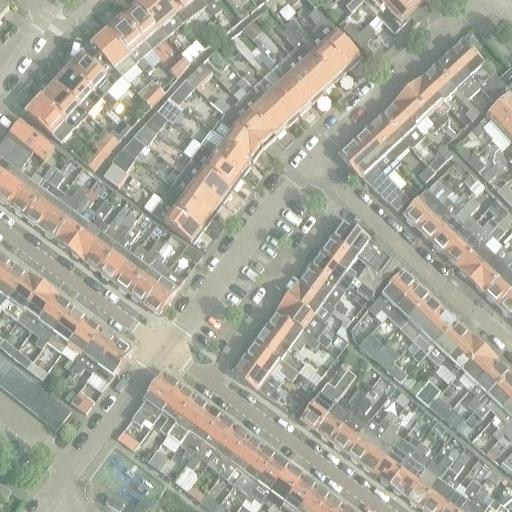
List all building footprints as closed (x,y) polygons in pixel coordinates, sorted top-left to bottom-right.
[(144,0),(138,6),(168,39),(182,26),(160,1),(161,0),(144,0)] [(161,0),(160,1),(182,26),(191,20),(185,10),(178,0),(161,0)] [(178,0),(185,10),(194,3),(201,12),(208,8),(202,0),(178,0)] [(202,0),(208,8),(215,18),(221,13),(222,13),(215,3),(218,0),(202,0)] [(302,0),(284,0),(283,1),(291,10),(302,0)] [(327,0),(314,0),(326,12),(333,6),(327,0)] [(356,0),(346,10),(351,15),(363,4),(367,0),(356,0)] [(377,19),(386,10),(397,0),(367,0),(363,4),(377,19)] [(424,2),(422,0),(397,0),(386,10),(377,19),(394,37),(405,26),(411,21),(416,26),(428,15),(420,7),(424,2)] [(138,6),(124,19),(153,52),(168,39),(138,6)] [(244,18),(238,9),(234,12),(241,21),(244,18)] [(318,30),(314,35),(349,72),(362,61),(316,12),(308,19),(318,30)] [(221,13),(215,18),(221,27),(228,23),(221,13)] [(143,61),(153,52),(124,19),(109,32),(139,66),(137,67),(145,76),(151,70),(143,61)] [(263,34),(253,24),(243,33),(253,43),(263,34)] [(285,30),(287,32),(288,31),(337,83),(349,72),(314,35),(308,41),(292,24),(285,30)] [(349,25),(343,32),(352,42),(359,36),(349,25)] [(359,36),(352,42),(355,45),(362,51),(375,39),(375,34),(369,27),(359,36)] [(294,52),(289,57),(325,95),(337,83),(288,31),(287,32),(281,38),(294,52)] [(93,47),(101,55),(124,80),(137,67),(139,66),(109,32),(93,47)] [(452,53),(448,56),(480,90),(479,91),(492,104),(507,91),(462,43),(460,45),(457,44),(452,49),(452,53)] [(197,44),(182,58),(184,60),(190,66),(193,63),(197,59),(204,52),(197,44)] [(211,58),(224,73),(229,68),(216,53),(211,58)] [(83,56),(68,72),(102,102),(103,102),(113,111),(118,105),(108,95),(124,80),(101,55),(91,64),(83,56)] [(475,96),(479,91),(480,90),(448,56),(444,60),(441,60),(437,63),(437,66),(435,69),(468,104),(468,103),(475,97),(475,96)] [(267,57),(261,62),(271,73),(277,68),(267,57)] [(289,57),(277,68),(312,106),(325,95),(289,57)] [(170,72),(177,80),(190,66),(184,60),(170,72)] [(203,65),(186,83),(196,92),(213,76),(203,65)] [(271,73),(264,80),(300,118),(312,106),(277,68),(271,73)] [(479,116),(468,103),(468,104),(435,69),(433,70),(430,70),(426,74),(426,77),(422,81),(450,111),(449,111),(452,115),(458,110),(471,124),(479,116)] [(68,72),(55,85),(88,116),(95,108),(102,102),(68,72)] [(248,75),(242,81),(252,92),(258,86),(248,75)] [(258,86),(252,92),(288,129),(300,118),(264,80),(258,86)] [(246,97),(252,92),(242,81),(237,86),(241,91),(246,97)] [(443,117),(449,111),(450,111),(422,81),(417,85),(414,84),(410,89),(410,92),(408,94),(441,129),(448,122),(443,117)] [(153,82),(138,96),(143,101),(157,86),(153,82)] [(186,83),(168,104),(178,111),(178,112),(196,92),(186,83)] [(55,85),(42,100),(75,131),(88,116),(55,85)] [(143,101),(150,110),(164,94),(157,86),(143,101)] [(252,92),(239,103),(275,141),(288,129),(252,92)] [(434,136),(441,129),(408,94),(406,96),(403,95),(398,100),(398,103),(395,107),(422,136),(428,130),(434,136)] [(474,132),(472,134),(478,140),(485,134),(493,143),(511,124),(511,98),(511,97),(474,132)] [(61,146),(75,131),(42,100),(27,115),(52,138),(61,146)] [(213,108),(224,118),(224,117),(263,152),(275,141),(239,103),(231,111),(220,101),(213,108)] [(168,104),(157,117),(168,125),(178,111),(168,104)] [(118,116),(124,110),(118,105),(113,111),(118,116)] [(421,138),(422,136),(395,107),(391,110),(387,109),(383,113),(384,117),(381,119),(409,149),(408,150),(411,153),(423,141),(421,138)] [(157,117),(145,129),(157,138),(168,125),(157,117)] [(224,118),(211,136),(253,166),(263,153),(263,152),(224,117),(224,118)] [(395,163),(408,150),(409,149),(381,119),(379,121),(375,121),(373,123),(373,127),(368,131),(390,155),(389,156),(395,163)] [(7,141),(0,150),(0,192),(19,166),(23,169),(24,168),(34,154),(36,151),(47,160),(54,150),(40,138),(21,122),(12,135),(7,141)] [(122,122),(110,136),(119,144),(132,131),(122,122)] [(511,124),(493,143),(492,143),(499,151),(495,155),(492,164),(495,167),(501,160),(503,159),(504,160),(511,152),(511,124)] [(145,129),(134,141),(145,149),(147,151),(157,138),(145,129)] [(457,137),(447,129),(444,133),(453,141),(457,138),(457,137)] [(190,141),(201,149),(243,179),(253,166),(211,136),(208,140),(196,131),(190,141)] [(385,160),(389,156),(390,155),(368,131),(362,137),(359,136),(356,139),(356,142),(342,155),(342,159),(396,215),(409,202),(387,180),(396,171),(385,160)] [(119,144),(110,136),(108,134),(94,149),(106,159),(119,144)] [(135,163),(145,149),(134,141),(123,154),(135,163)] [(444,149),(442,147),(437,152),(439,154),(447,163),(453,158),(444,149)] [(201,149),(191,162),(233,193),(243,179),(201,149)] [(503,159),(501,160),(507,166),(509,164),(511,168),(511,152),(504,160),(503,159)] [(123,154),(112,166),(126,176),(135,163),(123,154)] [(438,158),(427,168),(434,175),(446,162),(439,154),(436,156),(438,158)] [(475,157),(468,164),(478,174),(485,168),(475,157)] [(191,162),(181,176),(223,206),(233,193),(191,162)] [(465,172),(458,165),(456,163),(451,169),(452,170),(445,177),(452,184),(465,172)] [(23,218),(25,220),(57,176),(62,169),(55,164),(41,182),(34,177),(11,209),(16,213),(15,216),(20,219),(23,218)] [(6,206),(11,209),(34,177),(35,176),(24,168),(23,169),(19,166),(0,192),(0,204),(3,207),(6,206)] [(112,166),(101,178),(119,191),(128,178),(126,176),(112,166)] [(434,175),(427,168),(415,180),(423,187),(434,175)] [(483,179),(482,179),(497,194),(498,194),(499,193),(505,187),(490,172),(483,179)] [(35,227),(40,231),(64,198),(55,192),(64,181),(57,176),(25,220),(29,222),(28,225),(32,228),(35,227)] [(181,176),(171,189),(213,220),(223,206),(181,176)] [(448,203),(442,196),(446,192),(438,184),(405,218),(408,222),(408,224),(412,228),(415,228),(420,232),(448,203)] [(498,194),(497,194),(511,209),(511,194),(505,187),(499,193),(498,194)] [(80,192),(87,197),(89,194),(90,193),(83,188),(80,192)] [(171,189),(162,202),(204,233),(213,220),(171,189)] [(94,205),(98,200),(89,194),(87,197),(85,199),(94,205)] [(52,239),(55,242),(79,209),(78,209),(85,200),(78,195),(72,204),(64,198),(40,231),(46,235),(45,238),(49,240),(52,239)] [(430,242),(433,245),(474,202),(472,200),(470,203),(462,195),(451,206),(448,203),(420,232),(423,236),(423,238),(427,243),(430,242)] [(474,202),(476,199),(472,195),(467,200),(470,203),(472,200),(474,202)] [(154,196),(144,210),(152,216),(157,208),(162,202),(154,196)] [(85,200),(78,209),(79,209),(55,242),(57,243),(57,246),(63,250),(65,249),(70,253),(96,217),(89,212),(93,206),(85,200)] [(194,247),(204,233),(162,202),(157,208),(152,216),(194,247)] [(441,253),(446,258),(477,226),(468,218),(479,207),(474,202),(433,245),(435,247),(435,250),(439,253),(441,253)] [(106,204),(96,217),(70,253),(73,255),(73,258),(77,261),(80,260),(85,264),(109,231),(101,225),(113,210),(106,204)] [(120,215),(109,231),(116,236),(127,221),(121,216),(120,215)] [(116,236),(109,231),(85,264),(90,267),(90,270),(94,273),(97,272),(100,274),(124,242),(134,228),(137,224),(129,218),(127,221),(116,236)] [(456,268),(460,271),(499,230),(490,221),(481,230),(477,226),(446,258),(450,261),(449,264),(454,268),(456,268)] [(342,227),(332,242),(358,261),(368,268),(386,281),(400,267),(382,251),(380,253),(370,245),(371,243),(348,227),(342,227)] [(134,228),(124,242),(128,245),(131,247),(141,233),(134,228)] [(468,279),(473,284),(504,252),(495,244),(504,235),(499,230),(460,271),(462,273),(461,275),(465,279),(468,279)] [(128,245),(124,242),(100,274),(103,277),(103,279),(107,283),(110,282),(115,285),(133,260),(123,252),(128,245)] [(323,253),(321,256),(354,280),(357,277),(350,272),(358,261),(332,242),(330,245),(326,245),(323,249),(323,253)] [(134,260),(133,260),(115,285),(119,289),(119,291),(124,295),(126,294),(129,296),(158,257),(165,248),(158,243),(149,256),(141,250),(134,260)] [(165,248),(158,257),(165,262),(172,253),(165,248)] [(196,266),(201,259),(187,249),(182,256),(196,266)] [(483,293),(486,296),(511,268),(511,253),(509,257),(504,252),(473,284),(477,287),(476,289),(480,293),(483,293)] [(3,258),(0,256),(0,286),(15,267),(10,263),(10,260),(5,257),(3,258)] [(310,271),(336,290),(344,295),(348,290),(354,295),(355,293),(357,291),(361,285),(357,282),(354,280),(321,256),(320,257),(317,257),(313,262),(314,266),(310,271)] [(165,262),(158,257),(129,296),(133,299),(132,301),(136,304),(139,303),(144,307),(169,272),(162,266),(165,262)] [(0,316),(2,313),(30,278),(26,275),(26,272),(22,269),(20,270),(15,267),(0,286),(0,316)] [(368,268),(357,282),(361,285),(374,295),(386,282),(386,281),(368,268)] [(495,304),(499,309),(511,295),(511,268),(486,296),(488,298),(488,301),(492,305),(495,304)] [(302,283),(300,286),(336,312),(344,319),(349,313),(343,309),(345,307),(340,303),(345,296),(344,295),(336,290),(310,271),(308,274),(304,275),(301,279),(302,283)] [(184,283),(169,272),(144,307),(156,316),(161,314),(184,283)] [(381,312),(388,319),(418,287),(414,283),(414,279),(410,276),(406,276),(404,273),(367,311),(375,319),(381,312)] [(17,325),(19,321),(45,289),(39,284),(39,282),(34,278),(32,279),(30,278),(2,313),(17,325)] [(357,291),(355,293),(368,303),(374,295),(361,285),(357,291)] [(293,295),(289,301),(326,326),(336,312),(300,286),(299,287),(295,287),(292,291),(293,295)] [(422,291),(418,287),(388,319),(400,331),(401,332),(432,300),(429,298),(429,295),(425,290),(422,291)] [(19,321),(34,332),(59,299),(55,296),(55,293),(49,289),(47,290),(45,289),(19,321)] [(510,319),(511,321),(511,295),(499,309),(503,313),(503,315),(507,320),(510,319)] [(42,354),(47,346),(75,310),(71,308),(71,305),(67,302),(64,303),(59,299),(34,332),(32,335),(40,341),(34,348),(42,354)] [(399,332),(413,345),(445,312),(440,308),(440,305),(436,301),(433,302),(432,300),(401,332),(400,331),(399,332)] [(278,316),(318,344),(327,351),(332,344),(322,337),(328,329),(325,327),(326,326),(289,301),(286,305),(282,305),(279,308),(280,313),(278,316)] [(76,312),(75,310),(47,346),(62,358),(90,321),(84,317),(84,314),(79,311),(76,312)] [(449,316),(445,312),(413,345),(427,358),(458,325),(456,323),(456,320),(452,316),(449,316)] [(266,331),(299,354),(300,355),(305,348),(311,353),(318,344),(278,316),(277,317),(273,317),(270,321),(271,325),(266,331)] [(64,370),(72,375),(104,332),(101,329),(101,326),(96,323),(94,324),(90,321),(62,358),(69,363),(64,370)] [(460,327),(458,325),(427,358),(440,371),(471,338),(467,334),(467,331),(463,327),(460,327)] [(336,335),(348,344),(345,332),(340,329),(336,335)] [(255,346),(298,377),(305,368),(294,360),(299,354),(266,331),(264,334),(261,334),(257,338),(258,342),(255,346)] [(86,371),(94,376),(119,343),(113,339),(113,336),(110,333),(107,334),(104,332),(72,375),(79,380),(86,371)] [(448,389),(451,386),(485,351),(482,348),(482,345),(479,342),(476,342),(471,338),(440,371),(434,376),(448,389)] [(363,340),(356,348),(368,358),(375,349),(363,340)] [(0,348),(0,349),(12,360),(17,354),(4,343),(0,348)] [(119,343),(94,376),(86,386),(101,397),(109,387),(131,357),(131,352),(119,343)] [(249,355),(245,361),(278,385),(279,384),(283,378),(293,385),(298,377),(255,346),(255,347),(251,347),(248,351),(249,355)] [(462,387),(470,393),(498,364),(494,360),(494,356),(490,352),(487,352),(485,351),(451,386),(454,390),(459,390),(462,387)] [(371,361),(386,373),(393,366),(378,353),(371,361)] [(12,360),(28,372),(32,366),(17,354),(12,360)] [(282,387),(279,384),(278,385),(245,361),(236,372),(237,378),(277,407),(283,398),(277,394),(282,387)] [(0,368),(0,387),(14,370),(5,362),(0,368)] [(467,407),(474,415),(511,376),(508,373),(509,370),(506,367),(502,368),(498,364),(470,393),(475,399),(467,407)] [(330,369),(324,365),(320,369),(326,374),(330,369)] [(47,376),(32,366),(28,372),(42,383),(47,376)] [(400,385),(407,378),(393,366),(386,373),(400,385)] [(305,368),(298,377),(315,389),(322,381),(306,369),(305,368)] [(0,387),(0,389),(9,396),(24,377),(14,370),(0,387)] [(313,431),(317,433),(336,408),(357,380),(349,374),(335,392),(328,387),(302,422),(304,424),(304,427),(310,431),(313,431)] [(489,413),(495,419),(511,401),(511,376),(474,415),(481,422),(489,413)] [(9,396),(18,404),(33,385),(24,377),(9,396)] [(407,378),(400,385),(415,398),(422,390),(407,378)] [(163,415),(182,390),(169,380),(162,382),(131,424),(140,431),(145,424),(152,429),(163,415)] [(43,392),(33,385),(18,404),(27,411),(43,392)] [(161,433),(167,438),(195,400),(194,399),(194,396),(189,392),(186,393),(182,390),(163,415),(170,420),(161,433)] [(330,443),(331,444),(364,400),(367,396),(359,390),(348,406),(352,409),(347,415),(336,408),(317,433),(321,436),(321,440),(327,444),(330,443)] [(52,400),(43,392),(27,411),(37,419),(52,400)] [(370,392),(367,396),(373,401),(377,396),(370,392)] [(429,409),(436,401),(425,392),(419,400),(429,409)] [(86,418),(95,406),(80,395),(71,406),(86,418)] [(404,410),(409,403),(401,396),(395,404),(404,410)] [(429,409),(443,421),(452,412),(438,399),(436,401),(429,409)] [(37,419),(46,426),(61,407),(52,400),(37,419)] [(199,403),(195,400),(167,438),(180,448),(209,409),(208,409),(208,406),(204,403),(199,403)] [(342,452),(346,455),(370,422),(363,417),(369,409),(369,403),(364,400),(331,444),(334,446),(334,449),(339,453),(342,452)] [(504,436),(505,436),(511,428),(511,401),(495,419),(490,424),(498,432),(493,438),(498,443),(504,436)] [(71,415),(61,407),(46,426),(56,434),(71,415)] [(184,458),(190,463),(222,419),(221,419),(221,416),(217,412),(214,413),(209,409),(180,448),(188,453),(184,458)] [(377,428),(370,422),(346,455),(350,458),(351,462),(356,465),(359,465),(361,466),(396,419),(398,417),(389,411),(377,428)] [(452,412),(443,421),(457,433),(466,424),(452,412)] [(201,463),(207,468),(235,429),(235,426),(230,422),(226,422),(222,419),(190,463),(191,463),(187,469),(194,474),(201,463)] [(400,421),(396,419),(361,466),(363,467),(364,471),(369,475),(372,474),(376,477),(400,445),(394,439),(398,434),(396,432),(400,427),(400,421)] [(472,432),(465,426),(459,433),(466,439),(472,432)] [(240,433),(235,429),(207,468),(221,477),(249,439),(249,436),(244,433),(240,433)] [(124,434),(118,442),(133,453),(139,446),(124,434)] [(254,443),(249,439),(221,477),(235,487),(236,486),(263,450),(263,449),(263,446),(259,443),(254,443)] [(406,449),(400,445),(376,477),(380,480),(380,483),(386,487),(389,487),(391,488),(420,450),(411,443),(406,449)] [(269,454),(263,450),(236,486),(243,491),(242,493),(249,497),(277,459),(276,459),(276,456),(272,453),(269,454)] [(428,456),(420,450),(391,488),(392,489),(393,493),(398,496),(401,496),(405,499),(430,466),(423,461),(428,456)] [(499,468),(506,461),(491,450),(485,456),(499,468)] [(147,453),(142,460),(148,465),(154,458),(147,453)] [(438,472),(430,466),(405,499),(409,502),(409,505),(415,509),(418,508),(421,510),(456,463),(458,460),(450,454),(438,472)] [(154,458),(148,465),(154,469),(161,460),(156,456),(154,458)] [(281,462),(277,459),(249,497),(243,506),(251,511),(257,511),(261,507),(262,508),(264,505),(263,505),(289,469),(289,465),(285,462),(281,462)] [(511,476),(511,466),(506,461),(499,468),(511,478),(511,476)] [(464,469),(456,463),(421,510),(422,511),(442,511),(460,489),(453,484),(464,469)] [(187,469),(174,485),(187,495),(192,489),(200,479),(194,474),(187,469)] [(294,472),(289,469),(263,505),(264,505),(270,510),(268,511),(278,511),(303,479),(302,478),(302,475),(298,472),(294,472)] [(502,480),(493,473),(488,480),(497,487),(499,484),(502,480)] [(307,482),(303,479),(278,511),(299,511),(317,489),(316,489),(316,486),(312,482),(307,482)] [(11,493),(0,487),(0,498),(6,502),(11,493)] [(466,493),(460,489),(442,511),(465,511),(479,493),(471,487),(466,493)] [(187,495),(200,505),(205,499),(192,489),(187,495)] [(321,492),(317,489),(299,511),(321,511),(330,499),(329,498),(329,495),(325,492),(321,492)] [(487,500),(479,493),(465,511),(487,511),(489,510),(483,506),(487,500)] [(207,497),(205,499),(200,505),(208,511),(217,511),(221,508),(207,497)] [(334,502),(330,499),(321,511),(341,511),(344,509),(342,508),(342,505),(338,502),(334,502)] [(116,511),(120,511),(123,507),(111,500),(107,507),(116,511)] [(134,511),(149,511),(152,509),(141,502),(134,511)] [(489,511),(489,510),(487,511),(511,511),(511,506),(506,502),(500,509),(494,504),(489,511)]
